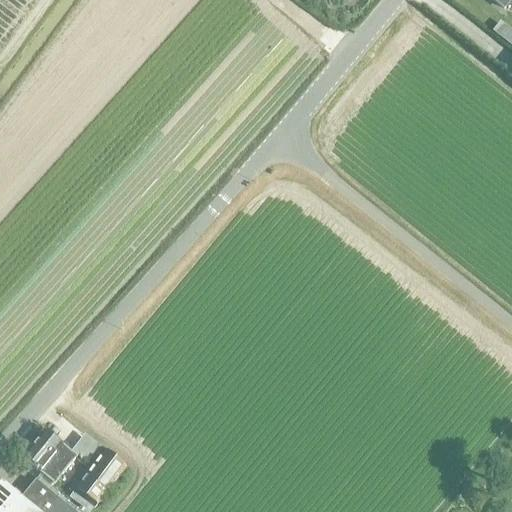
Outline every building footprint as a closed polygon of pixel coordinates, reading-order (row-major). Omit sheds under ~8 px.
[(511,0),(491,0),(503,9),(510,0),(511,0)] [(23,458),(40,472),(54,483),(74,459),(61,448),(62,447),(45,433),(23,458)] [(94,458),(99,442),(81,435),(75,450),(94,458)] [(72,493),(93,511),(127,471),(104,453),(89,472),(72,493)] [(71,511),(36,481),(20,500),(1,485),(0,486),(0,511),(71,511)]
